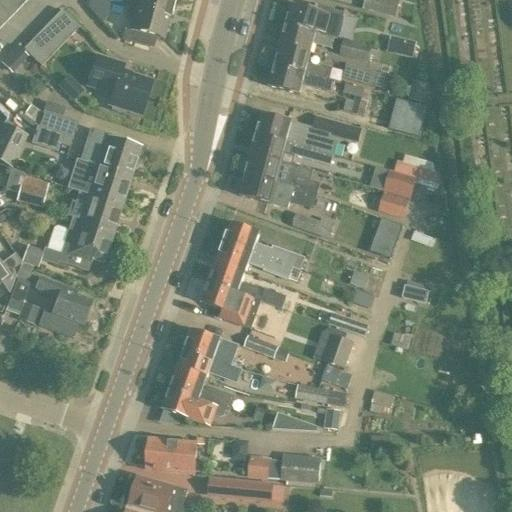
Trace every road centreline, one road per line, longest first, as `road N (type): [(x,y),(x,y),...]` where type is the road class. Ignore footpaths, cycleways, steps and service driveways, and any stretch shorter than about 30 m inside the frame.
road 1 (unknown): [(118,401),(205,432),(298,441),(337,435),(363,412),(399,274)]
road 2 (tertiary): [(108,429),(192,187),(217,78)]
road 3 (residential): [(217,78),(112,46),(82,0)]
